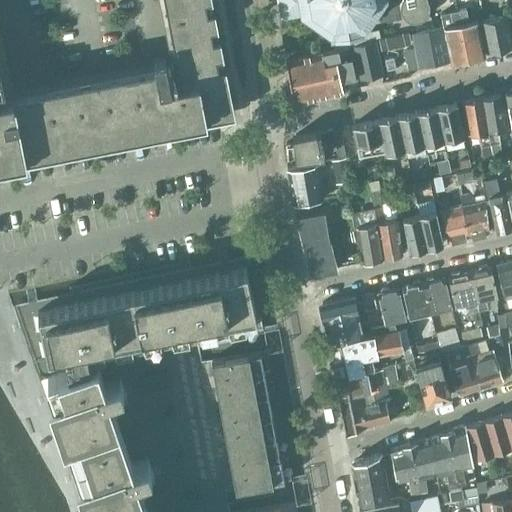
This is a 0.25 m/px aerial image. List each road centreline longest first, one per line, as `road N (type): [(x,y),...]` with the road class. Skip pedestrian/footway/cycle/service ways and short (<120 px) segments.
road 1 (residential): [(260,125),(447,89),(511,68)]
road 2 (residential): [(511,238),(290,288)]
road 3 (residential): [(511,393),(319,452)]
road 4 (residential): [(319,452),(290,288)]
road 5 (residential): [(290,288),(260,125)]
road 6 (residential): [(260,125),(240,0)]
